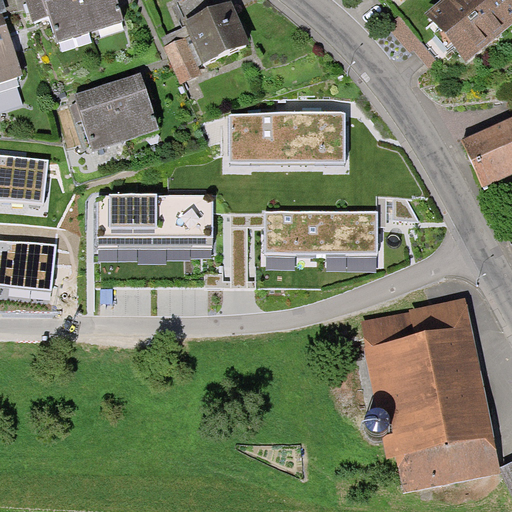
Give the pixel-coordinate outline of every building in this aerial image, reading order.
[(114,0),(25,0),(33,22),(47,17),(55,43),(122,21),(114,0)] [(511,0),(439,0),(423,13),(463,62),(511,22),(511,0)] [(230,2),(179,22),(186,40),(164,49),(179,86),(201,77),(198,69),(249,49),(230,2)] [(397,17),(386,28),(436,82),(458,61),(408,7),(397,17)] [(0,84),(21,77),(4,26),(0,27),(0,84)] [(137,75),(72,97),(91,152),(155,130),(137,75)] [(511,119),(460,142),(482,191),(511,178),(511,119)] [(317,120),(230,121),(231,163),(344,163),(343,120),(317,120)] [(0,204),(44,209),(49,166),(0,159),(0,204)] [(127,200),(97,200),(98,249),(211,248),(210,199),(127,200)] [(377,214),(264,214),(265,227),(265,257),(378,256),(377,226),(377,214)] [(62,245),(0,238),(0,289),(57,295),(62,245)] [(465,299),(356,320),(382,460),(397,458),(403,492),(498,474),(465,299)] [(511,464),(499,470),(511,499),(511,464)]
